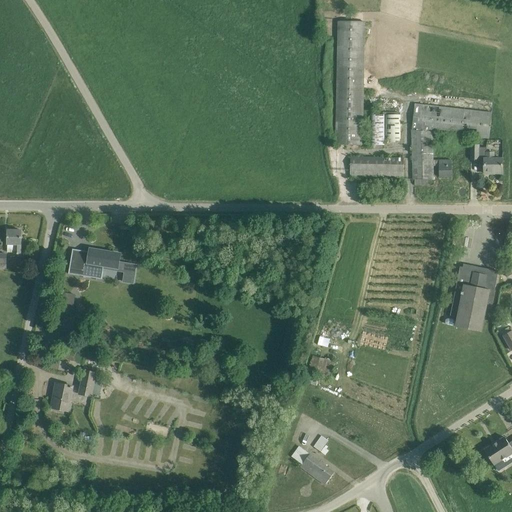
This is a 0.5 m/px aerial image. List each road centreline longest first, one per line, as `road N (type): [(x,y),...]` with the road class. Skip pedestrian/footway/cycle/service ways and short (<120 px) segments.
road 1 (unclassified): [(511,210),(144,205)]
road 2 (unclassified): [(0,468),(51,206)]
road 3 (unclassified): [(144,205),(28,0)]
